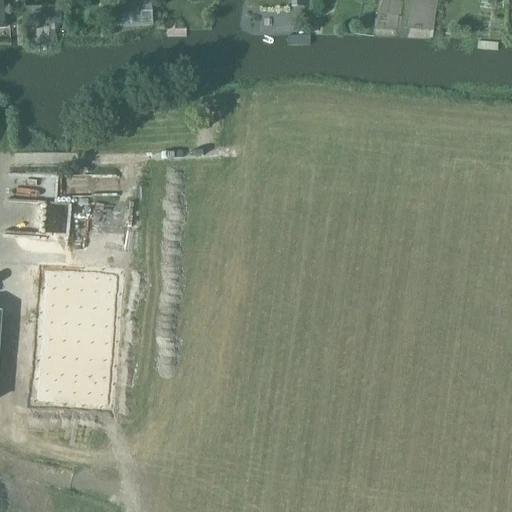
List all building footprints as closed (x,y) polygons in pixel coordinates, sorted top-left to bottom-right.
[(151,2),(109,4),(110,28),(153,25),(151,2)] [(60,8),(50,8),(51,26),(61,26),(60,8)] [(38,9),(26,9),(27,27),(29,27),(39,27),(38,9)] [(400,20),(400,27),(432,26),(432,19),(400,20)] [(41,265),(32,405),(111,411),(121,270),(41,265)]
